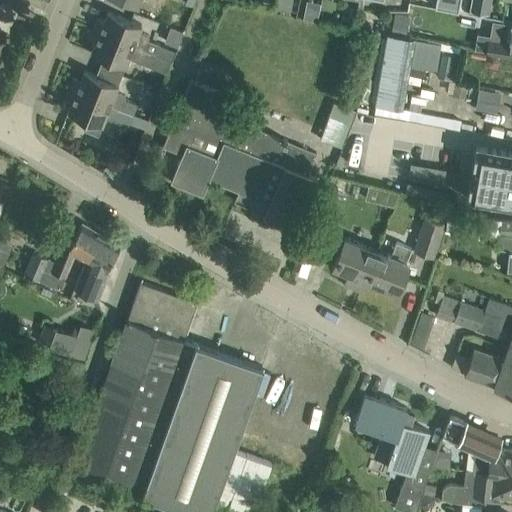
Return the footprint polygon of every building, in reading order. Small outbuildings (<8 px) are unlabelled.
[(434,0),(433,7),(457,11),(459,0),(434,0)] [(470,0),(468,9),(487,13),(489,0),(470,0)] [(96,17),(92,28),(171,60),(175,50),(147,39),(148,36),(138,32),(141,25),(125,18),(107,11),(103,20),(96,17)] [(511,25),(509,41),(487,38),(484,55),(511,57),(511,25)] [(171,60),(92,28),(87,40),(94,42),(91,52),(109,59),(125,65),(128,57),(138,61),(139,59),(152,63),(155,54),(171,61),(171,60)] [(387,36),(376,103),(383,104),(401,107),(413,40),(387,36)] [(453,53),(439,52),(438,75),(452,76),(453,53)] [(73,77),(68,88),(133,113),(137,104),(124,99),(125,96),(115,92),(118,84),(102,78),(84,70),(80,80),(73,77)] [(316,153),(215,112),(223,93),(202,84),(179,141),(186,144),(170,182),(172,182),(173,179),(202,191),(201,194),(202,195),(210,175),(239,187),(234,201),(264,213),(262,218),(294,231),(315,178),(307,175),(316,153)] [(68,88),(64,99),(71,102),(67,111),(85,118),(82,128),(97,134),(101,124),(102,125),(105,117),(115,121),(116,118),(144,129),(148,119),(133,113),(68,88)] [(497,110),(498,90),(478,88),(476,109),(497,110)] [(334,100),(321,137),(341,144),(355,107),(334,100)] [(382,113),(383,104),(376,103),(375,103),(374,111),(382,113)] [(467,190),(467,192),(468,192),(467,197),(467,196),(467,198),(468,198),(496,203),(498,203),(511,206),(511,205),(511,151),(508,151),(508,150),(506,150),(477,146),(477,145),(476,145),(475,147),(476,147),(475,151),(473,151),(473,152),(475,153),(473,161),(472,160),(472,162),(473,162),(470,182),(468,181),(468,182),(470,183),(468,191),(467,190)] [(409,166),(408,176),(457,184),(458,174),(409,166)] [(407,185),(404,194),(453,205),(455,196),(407,185)] [(507,270),(511,270),(511,220),(446,214),(445,229),(499,235),(498,249),(509,250),(507,270)] [(315,216),(302,248),(319,255),(332,223),(315,216)] [(443,222),(425,216),(415,250),(433,256),(443,222)] [(85,260),(79,275),(85,260),(101,233),(82,222),(67,248),(61,246),(55,260),(33,251),(24,273),(59,288),(73,254),(85,260)] [(85,260),(79,275),(73,287),(99,298),(110,273),(105,270),(120,244),(101,233),(85,260)] [(361,288),(365,278),(364,278),(376,250),(344,237),(333,265),(348,272),(344,282),(361,288)] [(364,278),(365,278),(396,291),(407,263),(405,262),(411,248),(396,242),(390,256),(376,250),(364,278)] [(253,511),(271,462),(232,449),(262,366),(184,338),(197,301),(140,281),(73,469),(192,511),(253,511)] [(43,285),(40,292),(50,296),(53,290),(43,285)] [(511,332),(506,347),(511,348),(511,304),(489,297),(485,309),(442,294),(436,313),(497,335),(499,328),(511,332)] [(70,353),(76,335),(45,323),(38,341),(70,353)] [(83,357),(93,329),(80,324),(76,335),(70,353),(83,357)] [(511,348),(506,347),(502,358),(473,347),(463,374),(493,384),(493,385),(511,392),(511,348)] [(416,467),(429,431),(402,421),(407,407),(364,392),(354,421),(382,430),(372,456),(385,460),(385,463),(406,471),(401,486),(394,505),(412,511),(416,511),(422,492),(424,483),(428,472),(416,467)] [(441,433),(475,450),(497,447),(500,439),(466,424),(467,422),(449,414),(441,433)] [(475,450),(473,470),(487,472),(487,473),(511,476),(511,448),(497,447),(475,450)] [(487,472),(473,470),(465,469),(464,484),(460,484),(450,483),(445,485),(442,490),(441,498),(484,503),(485,497),(499,499),(499,494),(511,494),(511,476),(487,473),(487,472)] [(434,495),(435,486),(424,483),(422,492),(434,495)] [(312,497),(307,511),(347,511),(350,502),(328,495),(326,501),(312,497)]
